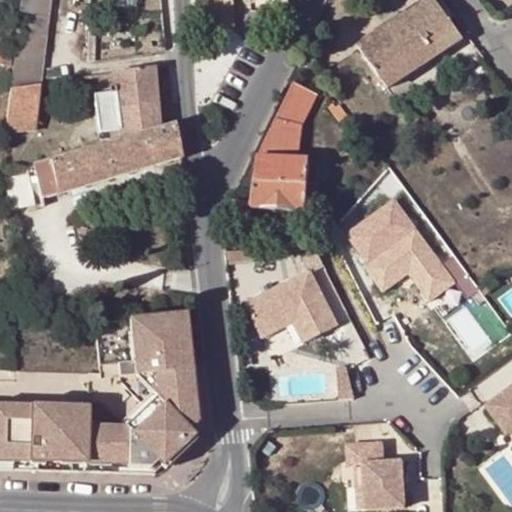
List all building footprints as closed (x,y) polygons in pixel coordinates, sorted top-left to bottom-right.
[(11,86),(39,82),(49,0),(20,0),(16,42),(14,53),(13,65),(11,86)] [(233,0),(206,0),(207,15),(234,13),(233,0)] [(461,43),(433,1),(361,50),(390,92),(461,43)] [(208,32),(234,31),(234,13),(207,15),(208,32)] [(99,21),(89,21),(89,35),(98,36),(99,21)] [(0,38),(0,48),(14,53),(16,42),(0,38)] [(14,53),(0,48),(0,62),(13,65),(14,53)] [(112,73),(114,86),(114,92),(119,129),(121,129),(122,139),(160,128),(154,67),(112,73)] [(106,74),(91,76),(92,82),(107,80),(106,74)] [(10,89),(5,132),(36,131),(40,86),(10,89)] [(304,127),(319,97),(296,86),(278,122),(260,158),(252,203),(250,213),(304,214),(308,160),(301,160),(304,127)] [(119,129),(114,92),(110,93),(95,95),(100,132),(111,130),(119,129)] [(181,156),(175,124),(160,128),(122,139),(113,142),(35,164),(41,197),(180,157),(181,156)] [(122,139),(121,129),(119,129),(111,130),(113,142),(122,139)] [(376,184),(352,210),(370,225),(393,200),(376,184)] [(250,215),(250,213),(252,203),(234,202),(229,214),(250,215)] [(78,230),(81,247),(99,244),(96,227),(78,230)] [(408,274),(422,293),(448,275),(415,229),(364,267),(382,292),(408,274)] [(256,260),(255,252),(230,254),(231,263),(256,260)] [(339,329),(309,273),(244,306),(258,334),(289,317),(293,325),(305,347),(339,329)] [(454,283),(448,275),(422,293),(428,302),(454,283)] [(502,287),(496,279),(479,292),(485,299),(502,287)] [(187,313),(130,319),(136,375),(155,373),(157,395),(125,426),(90,425),(90,406),(35,405),(40,471),(152,474),(194,435),(189,429),(198,420),(187,313)] [(262,342),(293,325),(289,317),(258,334),(262,342)] [(136,375),(157,395),(155,373),(136,375)] [(511,390),(486,409),(507,438),(511,434),(511,390)] [(0,469),(40,471),(35,405),(0,403),(0,469)] [(383,441),(355,443),(356,464),(365,464),(367,485),(368,508),(406,505),(402,459),(384,460),(383,441)] [(355,443),(346,444),(348,464),(356,464),(355,443)] [(360,509),(368,508),(367,485),(358,485),(360,509)]
